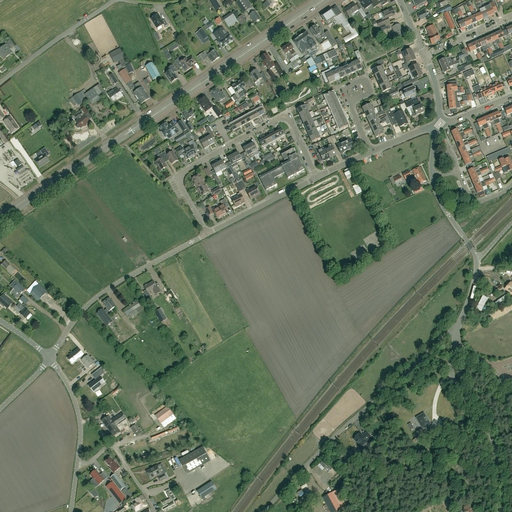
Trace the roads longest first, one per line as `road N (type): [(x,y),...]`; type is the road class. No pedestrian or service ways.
road 1 (tertiary): [(0,220),(323,0)]
road 2 (unclassified): [(263,511),(458,322)]
road 3 (residential): [(49,357),(95,297),(207,234)]
road 4 (unclassified): [(501,511),(488,429),(451,374),(458,322)]
road 5 (unclassified): [(0,82),(115,0)]
road 6 (residential): [(230,145),(286,115),(317,177)]
road 7 (residential): [(207,234),(176,176),(230,145)]
road 8 (residential): [(207,234),(317,177)]
